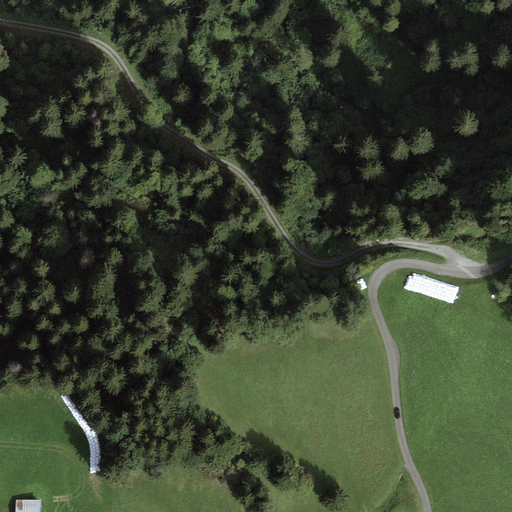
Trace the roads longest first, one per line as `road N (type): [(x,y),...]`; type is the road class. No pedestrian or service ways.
road 1 (track): [(466,274),(456,257),(399,242),(313,260),(293,248),(245,176),(161,126),(101,44),(0,22)]
road 2 (unclassified): [(428,511),(400,425),(392,355),(371,298),(375,283),(410,266),(466,274),(511,264)]
